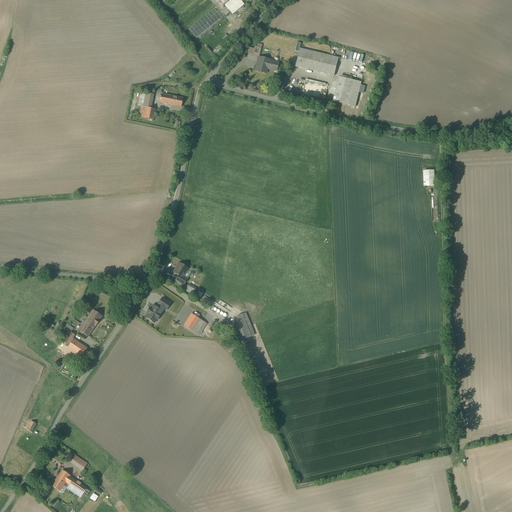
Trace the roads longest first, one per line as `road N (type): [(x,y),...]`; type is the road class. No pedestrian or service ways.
road 1 (track): [(442,135),(453,454)]
road 2 (unclassified): [(511,119),(479,131),(426,134),(203,82)]
road 3 (unclassified): [(146,285),(4,511)]
road 4 (unclassified): [(203,82),(177,197),(146,285)]
road 5 (unclassified): [(146,285),(0,269)]
